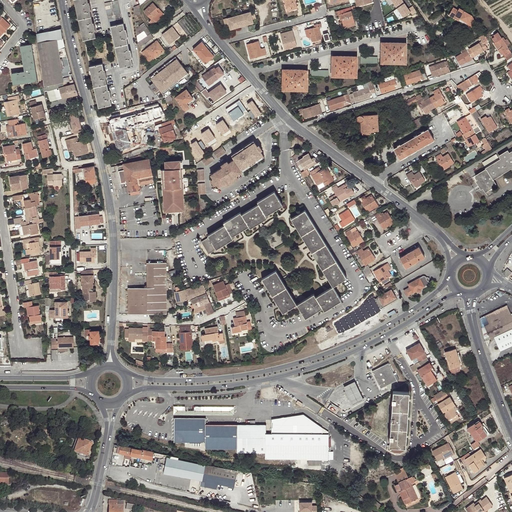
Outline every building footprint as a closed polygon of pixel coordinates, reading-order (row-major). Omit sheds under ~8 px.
[(88,2),(87,0),(75,0),(80,19),(91,16),(90,11),(91,11),(89,2),(88,2)] [(295,0),(281,0),(282,1),(284,0),(286,8),(291,7),(292,10),(297,8),(295,1),(296,1),(295,0)] [(112,26),(123,24),(118,1),(105,4),(110,27),(112,26)] [(153,3),(144,11),(151,19),(148,22),(151,25),(155,21),(152,18),(159,13),(156,10),(158,8),(153,3)] [(409,9),(405,3),(397,8),(403,17),(410,12),(412,15),(417,11),(413,6),(409,9)] [(343,25),(354,22),(350,7),(334,12),(335,16),(340,15),(340,19),(342,19),(343,25)] [(158,8),(156,10),(159,13),(152,18),(155,21),(156,22),(163,15),(163,13),(158,8)] [(458,12),(452,8),(450,12),(448,15),(454,17),(455,15),(459,18),(467,23),(470,28),(476,25),(471,17),(459,10),(458,12)] [(252,20),(250,13),(226,19),(228,27),(229,30),(241,27),(240,25),(245,24),(245,26),(253,24),(252,20)] [(0,36),(11,25),(0,14),(0,36)] [(80,19),(84,40),(96,37),(94,31),(96,31),(94,22),(93,23),(91,16),(80,19)] [(197,27),(186,16),(179,22),(182,25),(185,21),(188,24),(185,27),(187,29),(186,30),(190,34),(197,27)] [(322,27),(321,23),(316,24),(317,27),(305,30),(306,36),(309,38),(311,38),(312,41),(322,39),(319,28),(322,27)] [(124,29),(123,24),(112,26),(116,46),(128,43),(127,38),(128,38),(126,29),(124,29)] [(162,34),(170,44),(177,38),(173,31),(175,30),(172,26),(162,34)] [(58,83),(67,81),(74,80),(72,72),(70,64),(68,56),(65,46),(63,35),(61,29),(49,32),(37,34),(40,52),(42,67),(45,86),(48,85),(58,83)] [(296,46),(292,31),(281,34),(285,49),(296,46)] [(504,41),(505,40),(504,37),(502,38),(498,32),(494,35),(495,37),(492,38),(495,43),(494,44),(501,55),(502,54),(504,53),(505,56),(504,56),(507,60),(511,57),(511,53),(508,46),(504,41)] [(153,38),(150,33),(138,42),(139,48),(153,38)] [(164,50),(157,41),(142,52),(151,64),(155,61),(153,59),(164,50)] [(214,56),(202,41),(193,49),(205,64),(214,56)] [(258,41),(254,42),(250,43),(247,44),(250,56),(254,55),(255,57),(266,54),(264,48),(261,49),(258,41)] [(472,58),(479,54),(480,55),(481,56),(482,55),(485,54),(486,53),(485,52),(485,51),(487,50),(482,42),(468,50),(472,58)] [(116,46),(121,67),(132,64),(131,58),(132,58),(130,49),(129,50),(128,43),(116,46)] [(406,64),(407,43),(382,43),(381,63),(406,64)] [(27,69),(36,68),(35,65),(32,44),(23,46),(27,69)] [(472,58),(468,50),(462,53),(456,57),(461,66),(472,58)] [(357,77),(357,56),(332,55),(332,76),(357,77)] [(189,74),(175,57),(149,77),(153,83),(149,85),(156,93),(160,90),(163,95),(189,74)] [(447,67),(445,62),(429,67),(432,76),(449,70),(448,67),(447,67)] [(103,69),(102,64),(91,66),(95,86),(107,84),(106,78),(107,78),(105,69),(103,69)] [(212,69),(202,76),(209,85),(218,79),(217,78),(224,73),(218,66),(213,70),(212,69)] [(27,69),(25,70),(25,71),(12,73),(13,82),(37,79),(36,68),(27,69)] [(307,91),(308,70),(282,69),(282,90),(307,91)] [(420,70),(404,75),(407,85),(421,80),(420,77),(422,77),(421,75),(420,70)] [(484,78),(480,72),(457,86),(461,92),(484,78)] [(191,80),(200,91),(203,88),(197,80),(201,77),(199,74),(191,80)] [(394,86),(396,85),(394,79),(383,83),(378,84),(381,93),(395,89),(394,86)] [(68,85),(67,81),(58,83),(48,85),(49,90),(60,88),(62,98),(78,94),(76,83),(75,84),(68,85)] [(95,86),(100,107),(111,104),(110,98),(111,98),(109,90),(108,90),(107,84),(95,86)] [(208,93),(205,88),(200,91),(206,99),(211,96),(214,101),(226,92),(220,84),(208,93)] [(483,91),(480,86),(466,95),(471,103),(483,95),(481,92),(483,91)] [(370,93),(370,92),(368,87),(352,92),(352,93),(355,102),(355,101),(355,102),(370,97),(369,94),(370,93)] [(443,99),(444,98),(439,89),(433,92),(434,95),(429,98),(435,108),(439,106),(439,107),(445,104),(443,101),(443,99)] [(186,103),(192,98),(186,90),(175,98),(183,109),(184,110),(185,110),(187,109),(188,108),(188,107),(188,105),(186,103)] [(345,102),(343,95),(331,99),(330,98),(327,98),(327,100),(330,110),(344,105),(343,102),(345,102)] [(456,105),(462,101),(459,95),(455,97),(456,99),(454,100),(456,105)] [(12,100),(8,101),(4,102),(7,116),(20,114),(17,101),(17,99),(19,99),(19,96),(12,97),(12,100)] [(435,108),(429,98),(424,101),(422,97),(416,101),(421,111),(423,110),(424,112),(425,114),(431,111),(430,110),(435,108)] [(34,119),(38,118),(41,118),(42,120),(46,119),(42,104),(37,105),(36,100),(30,102),(34,119)] [(228,112),(224,115),(229,121),(246,110),(239,100),(226,109),(228,112)] [(262,113),(252,100),(247,104),(251,110),(248,112),(252,118),(256,116),(256,117),(262,113)] [(321,113),(319,104),(301,109),(304,118),(321,113)] [(108,121),(116,151),(131,147),(125,127),(161,118),(159,107),(108,121)] [(78,116),(76,110),(69,113),(74,133),(82,131),(80,122),(78,115),(78,116)] [(361,122),(362,134),(370,134),(370,131),(378,131),(377,114),(359,115),(358,116),(357,117),(356,119),(357,121),(359,121),(361,122)] [(464,134),(478,126),(476,122),(471,114),(461,120),(459,116),(455,118),(464,134)] [(498,127),(491,116),(488,118),(486,116),(482,119),(490,132),(498,127)] [(420,117),(413,121),(416,127),(423,123),(420,117)] [(18,119),(8,120),(9,126),(11,126),(12,126),(13,131),(12,131),(13,137),(27,134),(24,120),(20,121),(21,124),(18,124),(18,121),(18,119)] [(155,126),(154,130),(159,129),(163,142),(176,138),(171,124),(175,123),(174,119),(167,121),(155,126)] [(223,120),(216,124),(223,134),(229,130),(223,120)] [(479,120),(476,122),(478,126),(481,131),(484,129),(479,120)] [(478,126),(464,134),(471,146),(479,141),(476,134),(481,131),(478,126)] [(209,128),(201,133),(208,143),(215,138),(209,128)] [(394,149),(398,155),(400,159),(420,148),(434,140),(428,129),(394,149)] [(47,147),(49,147),(46,134),(37,137),(43,158),(49,156),(47,147)] [(471,146),(464,134),(462,135),(469,147),(471,146)] [(74,148),(73,149),(75,156),(88,153),(85,139),(78,141),(76,137),(65,140),(66,144),(70,143),(72,143),(73,147),(74,147),(74,148)] [(253,143),(263,157),(264,156),(253,140),(252,141),(253,143)] [(196,141),(191,144),(194,148),(193,149),(199,156),(204,152),(202,149),(205,147),(201,141),(198,143),(196,141)] [(253,143),(252,141),(232,155),(233,157),(253,143)] [(39,156),(37,148),(34,149),(32,142),(23,144),(27,159),(39,156)] [(238,175),(263,157),(253,143),(233,157),(234,159),(229,163),(222,167),(211,175),(213,178),(217,184),(219,187),(225,183),(237,175),(238,175)] [(21,158),(19,148),(15,149),(15,145),(3,147),(4,154),(6,154),(6,156),(7,161),(12,160),(12,159),(17,158),(17,159),(21,158)] [(226,152),(221,146),(212,152),(216,158),(226,152)] [(483,156),(492,149),(490,146),(485,149),(480,152),(483,156)] [(511,153),(510,155),(507,151),(499,157),(501,160),(476,176),(479,180),(480,180),(484,187),(483,187),(488,196),(495,192),(493,189),(497,186),(493,180),(508,171),(511,176),(511,153)] [(214,160),(210,154),(201,160),(205,166),(214,160)] [(435,157),(440,165),(442,164),(443,166),(444,169),(454,163),(448,154),(443,157),(441,154),(435,157)] [(310,155),(304,155),(302,156),(303,157),(298,160),(304,170),(306,169),(317,163),(315,160),(316,160),(316,159),(316,158),(315,157),(314,157),(311,158),(310,155)] [(112,173),(115,189),(128,187),(129,192),(140,190),(139,184),(154,182),(149,159),(124,164),(124,165),(114,166),(116,173),(112,173)] [(178,209),(185,208),(183,189),(182,189),(182,183),(183,183),(182,169),(180,170),(180,159),(165,160),(166,168),(163,168),(163,171),(162,171),(163,184),(164,184),(165,190),(164,190),(165,210),(172,209),(172,207),(178,207),(178,209)] [(94,166),(83,168),(83,171),(84,175),(85,175),(86,178),(88,178),(88,183),(95,182),(95,180),(97,180),(94,166)] [(315,169),(309,172),(317,185),(322,182),(324,185),(334,180),(326,167),(321,170),(317,172),(315,169)] [(53,168),(42,169),(42,174),(48,174),(48,186),(62,184),(62,173),(53,173),(53,168)] [(406,175),(411,183),(413,182),(414,184),(416,187),(425,181),(420,171),(414,175),(412,172),(406,175)] [(10,177),(12,188),(17,187),(17,186),(22,185),(23,188),(29,187),(27,174),(10,177)] [(239,178),(237,175),(225,183),(227,186),(239,178)] [(331,188),(335,194),(337,197),(330,201),(333,205),(336,204),(339,205),(340,201),(354,193),(349,185),(347,186),(346,183),(338,188),(337,184),(331,188)] [(37,191),(13,196),(14,200),(22,199),(25,198),(26,207),(36,205),(40,205),(37,191)] [(274,191),(257,201),(258,204),(265,215),(283,205),(274,191)] [(373,200),(374,199),(372,195),(366,198),(364,195),(359,198),(367,212),(372,209),(372,208),(376,205),(373,200)] [(258,204),(241,214),(249,226),(250,228),(267,218),(265,215),(258,204)] [(29,221),(38,219),(36,205),(26,207),(25,208),(26,215),(28,215),(29,221)] [(349,213),(351,212),(349,209),(339,215),(342,221),(340,223),(342,227),(350,223),(350,222),(353,219),(349,213)] [(305,210),(291,218),(301,235),(315,227),(305,210)] [(240,212),(223,222),(224,225),(231,236),(249,226),(241,214),(240,212)] [(388,216),(389,215),(387,212),(382,215),(380,212),(375,215),(383,228),(388,225),(391,222),(388,216)] [(89,215),(90,224),(103,223),(102,216),(98,217),(97,214),(89,215)] [(77,226),(90,224),(89,215),(80,216),(80,219),(76,219),(77,226)] [(29,221),(27,221),(23,222),(21,222),(22,229),(24,229),(24,234),(28,234),(31,233),(31,234),(39,233),(37,223),(29,225),(29,221)] [(224,225),(207,235),(209,237),(216,249),(233,239),(231,236),(224,225)] [(312,252),(326,244),(315,227),(301,235),(312,252)] [(358,234),(359,233),(357,230),(352,233),(350,230),(345,233),(353,246),(358,243),(362,240),(358,234)] [(39,237),(23,240),(24,244),(25,243),(26,243),(28,249),(26,249),(27,254),(41,252),(38,241),(39,241),(39,237)] [(216,249),(209,237),(201,242),(208,254),(216,249)] [(61,240),(50,241),(51,264),(60,264),(60,251),(61,251),(61,240)] [(336,261),(326,244),(312,252),(322,269),(336,261)] [(425,257),(419,247),(400,258),(406,268),(425,257)] [(95,256),(97,256),(97,248),(91,248),(91,251),(80,252),(80,262),(90,261),(95,261),(95,258),(95,256)] [(370,253),(371,252),(369,248),(363,252),(362,249),(357,252),(365,265),(370,262),(369,261),(373,259),(370,253)] [(29,257),(22,259),(22,263),(24,263),(25,269),(27,269),(27,271),(28,276),(39,273),(37,261),(30,262),(29,257)] [(347,278),(336,261),(322,269),(333,286),(347,278)] [(166,313),(166,263),(147,262),(147,287),(129,287),(129,313),(166,313)] [(386,276),(387,278),(390,276),(387,270),(390,268),(387,264),(374,272),(377,277),(377,276),(380,280),(386,276)] [(362,269),(366,276),(372,273),(367,265),(362,269)] [(511,272),(507,269),(503,273),(509,278),(511,273),(511,272)] [(91,270),(81,270),(81,282),(82,282),(83,290),(84,290),(84,292),(83,292),(83,300),(90,299),(90,301),(92,301),(93,301),(94,300),(95,300),(95,299),(95,298),(95,297),(96,297),(96,291),(93,291),(89,291),(89,288),(90,287),(93,287),(93,282),(93,275),(91,275),(91,270)] [(272,295),(286,287),(276,270),(262,279),(272,295)] [(57,271),(50,272),(51,287),(61,287),(61,289),(65,289),(65,275),(58,276),(57,271)] [(410,287),(404,290),(407,296),(417,291),(417,292),(418,292),(419,292),(420,292),(421,292),(421,291),(422,290),(422,289),(422,288),(428,285),(429,284),(429,283),(429,282),(429,281),(427,278),(427,277),(426,277),(426,276),(425,276),(424,276),(423,276),(408,284),(410,287)] [(31,280),(25,281),(25,284),(28,284),(30,296),(41,294),(38,282),(32,283),(31,280)] [(216,292),(230,286),(229,284),(225,285),(223,281),(213,285),(216,292)] [(204,287),(204,285),(181,290),(181,286),(174,287),(175,291),(174,292),(177,306),(187,304),(186,299),(191,299),(206,294),(204,287)] [(232,292),(230,286),(216,292),(215,292),(218,298),(226,295),(232,292)] [(333,286),(316,296),(322,307),(324,310),(341,300),(333,286)] [(283,312),(297,304),(286,287),(272,295),(283,312)] [(393,302),(397,299),(391,289),(375,299),(381,309),(387,305),(386,303),(392,300),(393,302)] [(214,312),(207,293),(206,294),(191,299),(194,308),(193,313),(205,309),(207,315),(214,312)] [(314,293),(297,304),(305,318),(322,307),(316,296),(314,293)] [(381,309),(375,299),(331,322),(338,333),(381,309)] [(32,306),(32,301),(23,303),(24,307),(27,307),(28,314),(29,314),(30,316),(31,324),(42,322),(41,314),(40,314),(39,305),(32,306)] [(50,318),(56,317),(56,316),(63,315),(63,317),(68,317),(67,301),(55,302),(55,310),(49,310),(50,318)] [(485,326),(490,337),(495,336),(505,333),(511,329),(511,317),(507,307),(486,317),(490,324),(485,326)] [(231,327),(232,333),(237,332),(241,331),(241,329),(247,328),(247,330),(251,329),(250,321),(246,322),(244,311),(236,312),(236,317),(233,318),(235,326),(231,327)] [(196,331),(195,326),(191,326),(180,327),(181,349),(192,349),(191,332),(196,331)] [(212,339),(212,340),(215,339),(216,341),(224,340),(223,332),(219,333),(217,326),(205,328),(205,334),(201,335),(202,341),(212,339)] [(147,329),(147,327),(143,327),(143,328),(129,328),(129,339),(134,339),(142,339),(142,342),(147,342),(147,341),(147,329)] [(149,329),(147,329),(147,341),(152,341),(152,342),(155,342),(156,348),(156,349),(166,349),(166,344),(166,336),(164,336),(165,331),(154,331),(154,329),(149,329)] [(511,329),(505,333),(495,336),(501,349),(511,344),(511,329)] [(100,339),(99,331),(91,331),(88,331),(88,336),(89,336),(89,339),(91,339),(91,343),(98,343),(98,339),(100,339)] [(74,337),(58,337),(58,338),(58,348),(58,352),(59,352),(61,353),(67,351),(68,351),(68,348),(74,348),(74,337)] [(427,357),(416,337),(399,346),(407,362),(417,357),(419,362),(421,360),(422,360),(427,357)] [(173,344),(166,344),(166,349),(156,349),(156,353),(166,353),(174,353),(173,344)] [(456,358),(458,357),(456,349),(445,352),(451,373),(460,370),(459,366),(456,358)] [(419,362),(413,366),(424,385),(436,378),(429,367),(432,366),(430,362),(427,357),(422,360),(421,360),(419,362)] [(397,380),(388,362),(371,370),(380,388),(397,380)] [(360,391),(356,382),(344,387),(349,396),(353,406),(364,401),(360,391)] [(449,397),(443,389),(433,395),(439,404),(449,397)] [(408,420),(410,391),(393,390),(393,398),(392,398),(392,401),(393,401),(392,415),(391,415),(391,419),(390,434),(390,433),(389,438),(390,438),(390,445),(388,445),(387,449),(395,453),(400,453),(405,450),(406,446),(408,420)] [(458,408),(450,396),(449,397),(439,404),(450,423),(459,417),(455,410),(458,408)] [(329,459),(329,434),(322,434),(322,428),(306,414),(274,419),(274,433),(268,433),(268,424),(256,424),(230,424),(208,424),(208,417),(176,417),(176,442),(184,442),(195,442),(208,442),(208,448),(212,448),(225,448),(240,448),(240,453),(268,453),(268,459),(280,459),(294,459),(329,459)] [(474,448),(480,444),(478,441),(487,435),(480,425),(482,424),(480,420),(475,423),(467,428),(476,440),(471,444),(474,448)] [(480,425),(487,435),(490,433),(483,423),(482,424),(480,425)] [(92,443),(79,438),(75,451),(88,455),(92,443)] [(458,452),(452,440),(441,446),(432,450),(437,460),(445,455),(446,457),(452,454),(453,454),(458,452)] [(155,452),(121,446),(120,453),(153,460),(155,452)] [(479,458),(485,454),(481,448),(465,460),(475,472),(484,465),(479,458)] [(240,473),(240,471),(240,470),(237,470),(237,471),(233,470),(223,468),(217,467),(210,466),(201,464),(186,461),(179,459),(170,457),(171,456),(168,455),(165,473),(183,476),(201,480),(200,485),(217,489),(218,483),(235,487),(237,472),(240,473)] [(2,471),(0,470),(0,483),(9,484),(9,473),(2,473),(2,471)] [(462,482),(457,471),(445,476),(454,493),(463,488),(460,483),(462,482)] [(415,482),(412,476),(399,482),(399,483),(395,485),(398,492),(400,491),(405,503),(418,497),(412,484),(415,482)] [(487,497),(482,500),(476,505),(475,504),(474,502),(466,508),(468,511),(482,511),(485,510),(486,511),(493,505),(487,497)] [(111,511),(123,511),(124,504),(118,504),(118,500),(109,500),(109,505),(110,505),(111,505),(111,511)] [(382,505),(375,500),(372,504),(379,509),(382,505)] [(318,511),(318,505),(313,505),(313,502),(301,502),(302,510),(307,510),(313,510),(313,511),(318,511)]
